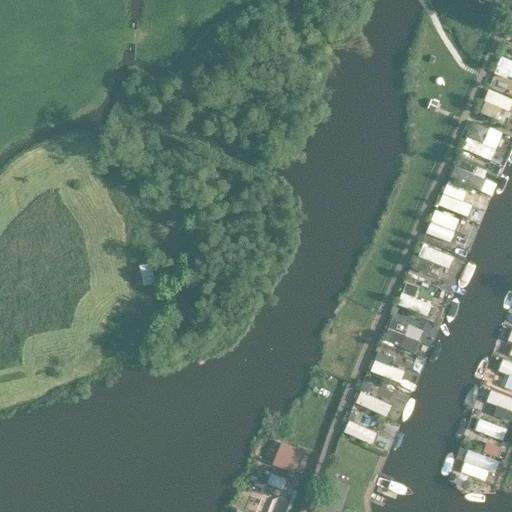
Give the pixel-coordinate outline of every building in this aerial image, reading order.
[(482,143),(468,138),(464,151),(493,160),(501,133),(487,129),(482,143)] [(496,183),(484,180),(486,169),(456,162),(451,182),(493,192),(496,183)] [(439,206),(481,221),(485,210),(463,202),(468,189),(448,181),(439,206)] [(433,211),(427,237),(470,247),(473,238),(455,233),(459,217),(433,211)] [(402,294),(398,307),(440,318),(443,306),(402,294)] [(408,325),(400,348),(416,354),(424,330),(408,325)] [(401,383),(405,370),(392,366),(395,357),(378,351),(370,372),(401,383)] [(387,416),(391,405),(359,391),(355,403),(387,416)] [(486,402),(498,406),(494,416),(511,421),(511,398),(490,391),(486,402)] [(468,429),(507,442),(511,429),(472,417),(468,429)] [(344,433),(371,444),(375,432),(348,421),(344,433)] [(499,458),(502,447),(484,442),(481,453),(499,458)] [(283,443),(273,466),(293,474),(303,452),(283,443)] [(468,450),(460,472),(489,482),(497,460),(468,450)] [(499,463),(494,474),(495,475),(499,476),(504,465),(503,464),(500,463),(499,463)] [(315,511),(339,511),(347,487),(325,480),(315,511)]
